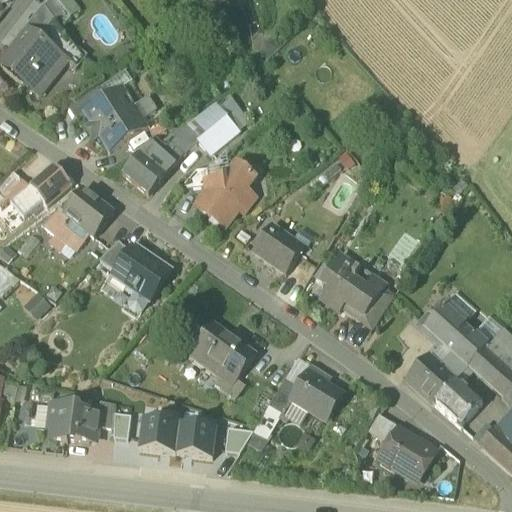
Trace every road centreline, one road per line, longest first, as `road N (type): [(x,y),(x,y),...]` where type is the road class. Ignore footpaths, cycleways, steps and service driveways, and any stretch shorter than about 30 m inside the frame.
road 1 (residential): [(510,511),(506,487),(362,373),(0,121)]
road 2 (secondary): [(207,501),(0,476)]
